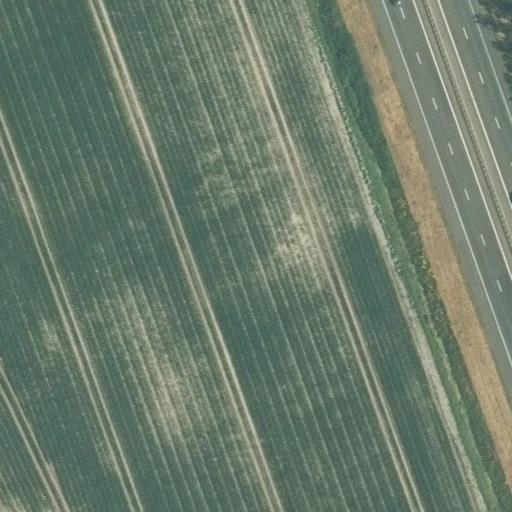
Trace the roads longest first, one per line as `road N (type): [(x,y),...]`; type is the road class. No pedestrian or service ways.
road 1 (motorway): [(397,0),(511,321)]
road 2 (motorway): [(511,170),(451,0)]
